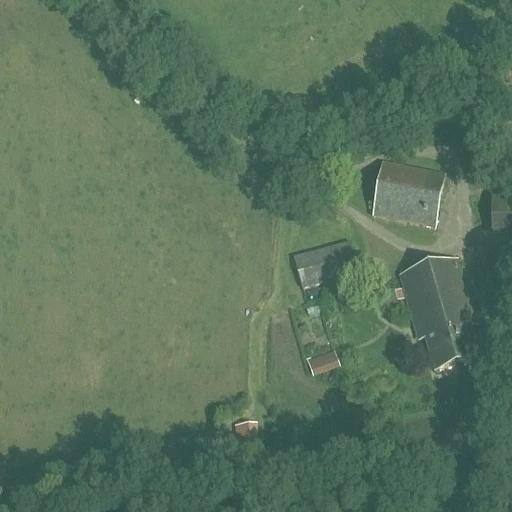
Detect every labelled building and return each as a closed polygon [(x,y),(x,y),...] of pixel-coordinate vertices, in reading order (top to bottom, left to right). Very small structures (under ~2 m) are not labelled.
[(435,232),(446,177),(383,165),(372,220),(435,232)] [(511,191),(491,192),(491,229),(492,241),(511,240),(511,191)] [(293,259),(301,289),(359,274),(351,244),(293,259)] [(457,260),(399,274),(416,340),(431,337),(439,370),(478,360),(470,328),(473,327),(457,260)] [(308,360),(314,376),(340,366),(335,350),(308,360)] [(238,469),(261,467),(257,427),(233,429),(238,469)]
